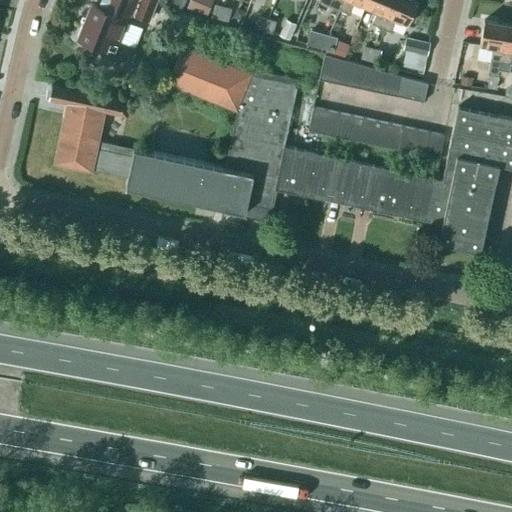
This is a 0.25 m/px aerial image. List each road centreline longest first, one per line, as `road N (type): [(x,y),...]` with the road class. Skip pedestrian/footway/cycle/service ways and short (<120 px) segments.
road 1 (residential): [(511,301),(0,198)]
road 2 (motorway): [(511,448),(0,351)]
road 3 (motorway): [(0,436),(414,511)]
road 4 (residential): [(0,152),(38,0)]
